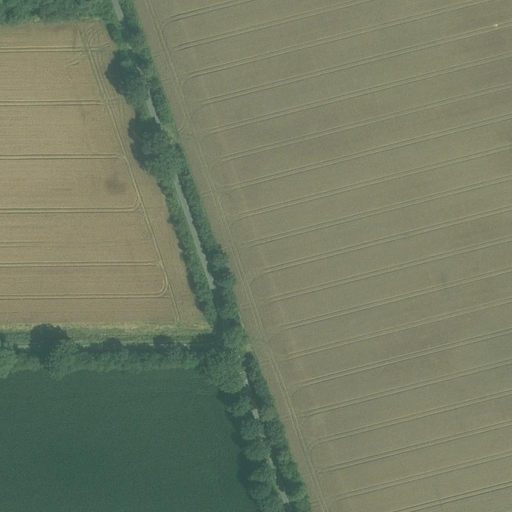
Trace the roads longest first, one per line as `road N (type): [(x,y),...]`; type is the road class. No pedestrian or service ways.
road 1 (unclassified): [(115,0),(234,353)]
road 2 (unclassified): [(234,353),(0,350)]
road 3 (unclassified): [(234,353),(290,511)]
